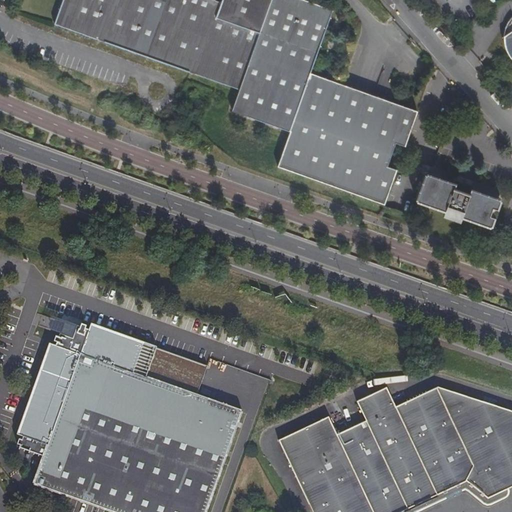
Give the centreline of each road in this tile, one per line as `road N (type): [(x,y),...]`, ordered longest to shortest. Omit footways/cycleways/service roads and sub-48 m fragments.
road 1 (primary): [(511,322),(0,139)]
road 2 (primary): [(0,161),(511,342)]
road 3 (unclassified): [(396,0),(511,131)]
